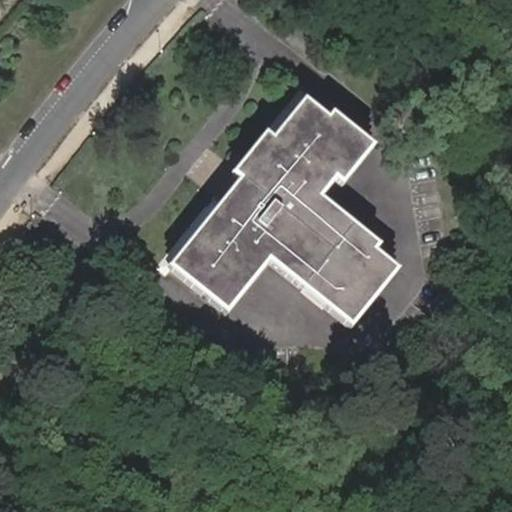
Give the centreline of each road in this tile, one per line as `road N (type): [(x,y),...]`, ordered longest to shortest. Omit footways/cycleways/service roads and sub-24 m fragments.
road 1 (unknown): [(0,486),(34,503),(64,485),(165,303)]
road 2 (residential): [(0,199),(157,0)]
